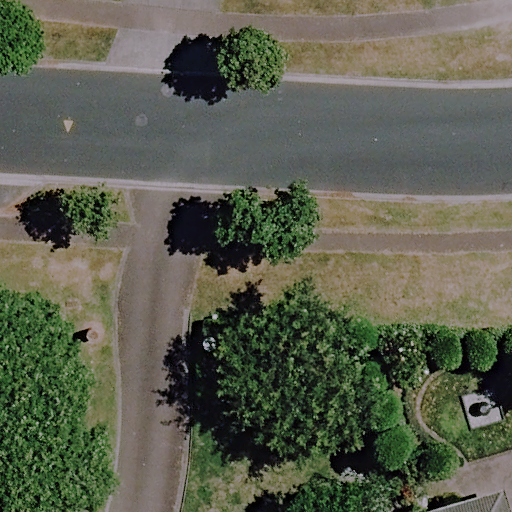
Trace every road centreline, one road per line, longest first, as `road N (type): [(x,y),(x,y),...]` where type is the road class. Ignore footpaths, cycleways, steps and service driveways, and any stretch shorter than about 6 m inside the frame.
road 1 (residential): [(511,134),(396,138),(0,118)]
road 2 (unknown): [(176,127),(146,511)]
